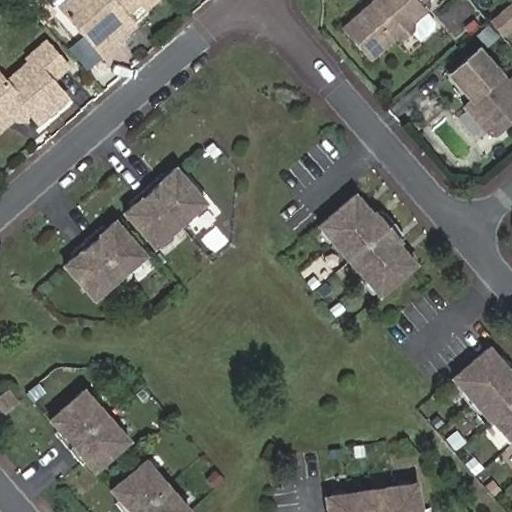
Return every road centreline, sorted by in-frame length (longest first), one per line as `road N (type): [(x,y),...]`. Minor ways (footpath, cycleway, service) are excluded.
road 1 (residential): [(245,0),(0,213)]
road 2 (residential): [(464,233),(264,0)]
